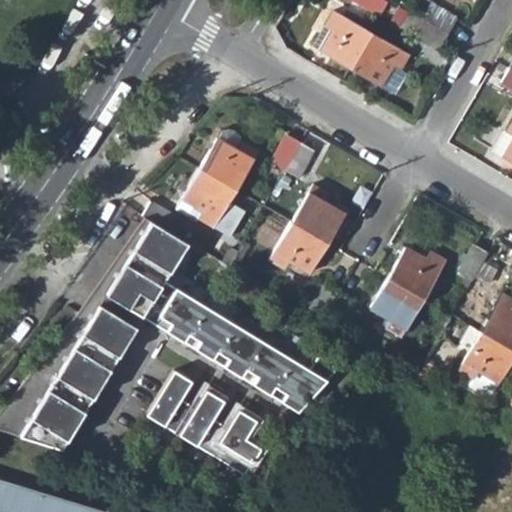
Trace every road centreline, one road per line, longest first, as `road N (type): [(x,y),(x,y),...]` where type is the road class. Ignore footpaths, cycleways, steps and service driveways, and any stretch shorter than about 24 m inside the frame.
road 1 (residential): [(84,448),(154,334),(56,273),(37,299),(0,270)]
road 2 (residential): [(158,6),(411,156)]
road 3 (secondary): [(158,6),(0,252)]
road 4 (residential): [(505,0),(411,156)]
